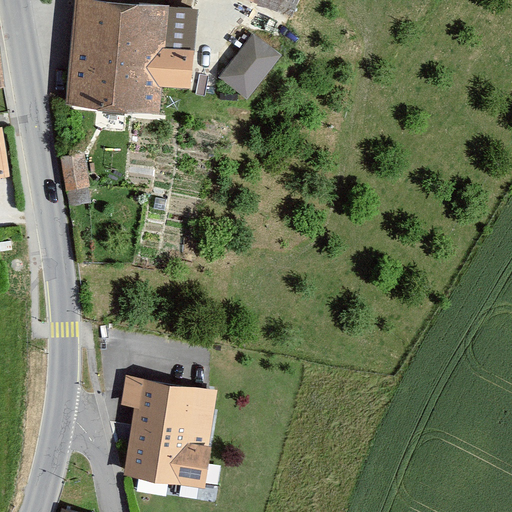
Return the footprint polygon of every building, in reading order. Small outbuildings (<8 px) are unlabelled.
[(70,0),(67,101),(151,105),(152,80),(181,81),(189,2),(157,0),(70,0)] [(248,0),(282,12),(286,0),(248,0)] [(274,57),(244,36),(211,77),(239,98),(274,57)] [(2,122),(0,121),(0,171),(10,170),(2,122)] [(92,184),(86,151),(63,155),(69,188),(92,184)] [(190,483),(208,388),(117,371),(112,402),(127,405),(120,472),(190,483)]
